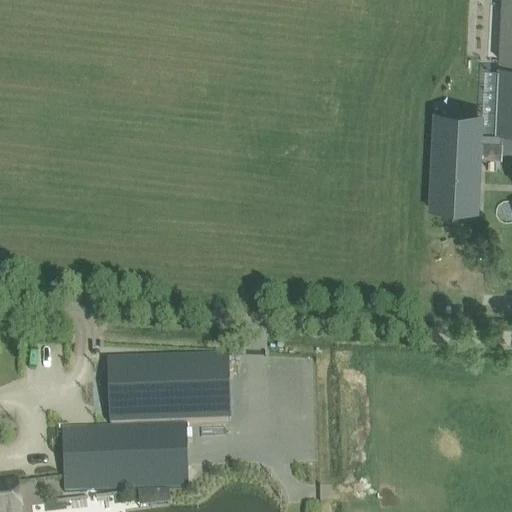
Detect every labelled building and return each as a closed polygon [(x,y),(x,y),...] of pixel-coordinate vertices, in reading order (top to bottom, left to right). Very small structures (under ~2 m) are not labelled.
[(511,60),(511,0),(502,0),(500,60),(511,60)] [(502,150),(511,150),(511,66),(500,66),(497,132),(503,132),(503,140),(502,150)] [(433,126),(429,206),(477,208),(480,139),(503,140),(503,132),(497,132),(480,131),(481,129),(433,126)] [(228,354),(107,359),(109,422),(231,418),(228,354)] [(65,493),(66,501),(81,500),(80,492),(189,488),(187,426),(62,431),(65,493)] [(0,511),(20,511),(17,483),(0,485),(0,511)]
